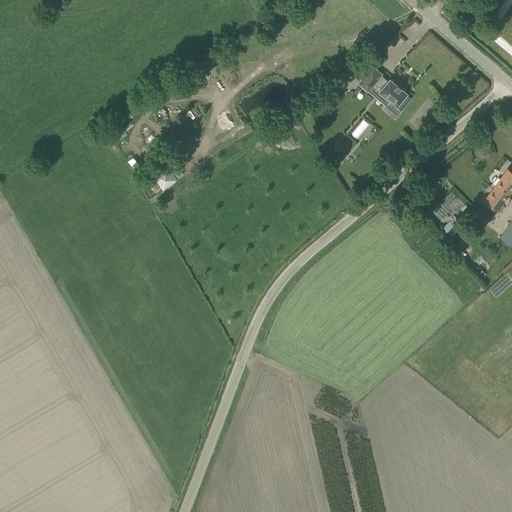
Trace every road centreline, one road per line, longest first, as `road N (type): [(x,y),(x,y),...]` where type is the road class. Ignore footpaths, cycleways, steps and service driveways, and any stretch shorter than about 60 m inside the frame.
road 1 (unclassified): [(186,511),(269,298),(509,86)]
road 2 (unclassified): [(509,86),(411,0)]
